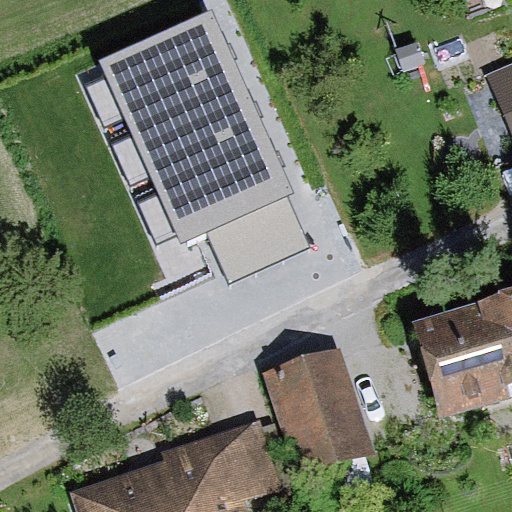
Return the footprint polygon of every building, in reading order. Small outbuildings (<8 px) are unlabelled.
[(212,12),(100,62),(108,80),(125,118),(133,137),(151,175),(159,193),(176,231),(181,241),(206,230),(286,194),(293,191),(212,12)] [(511,68),(485,80),(511,142),(511,68)] [(125,118),(108,80),(89,88),(106,126),(125,118)] [(151,175),(133,137),(114,146),(131,184),(151,175)] [(176,231),(159,193),(139,202),(157,240),(176,231)] [(286,194),(206,230),(229,283),(310,247),(286,194)] [(511,304),(413,333),(440,428),(511,407),(511,304)] [(376,459),(341,354),(264,379),(299,485),(311,481),(367,462),(376,459)] [(284,495),(261,426),(161,459),(164,468),(71,498),(75,511),(248,511),(247,507),(284,495)] [(368,511),(382,508),(367,462),(311,481),(321,511),(368,511)]
